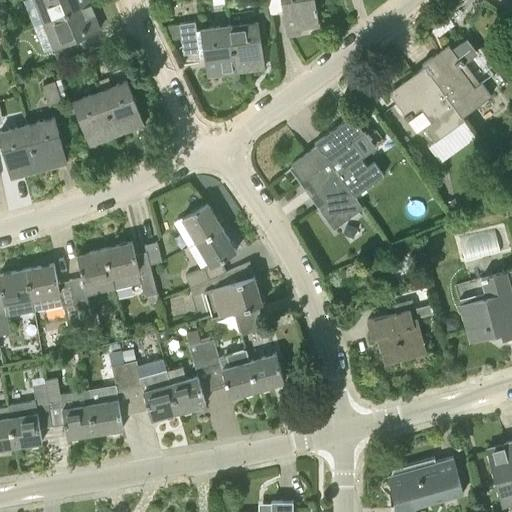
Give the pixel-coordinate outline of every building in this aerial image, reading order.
[(35,0),(44,21),(88,3),(87,0),(35,0)] [(300,29),(318,26),(314,0),(281,0),(288,36),(301,34),(300,29)] [(75,39),(99,29),(88,3),(44,21),(55,46),(61,61),(81,54),(75,39)] [(256,9),(258,20),(258,22),(270,20),(270,14),(268,7),(256,9)] [(258,20),(229,24),(236,72),(265,68),(258,20)] [(179,24),(184,54),(200,52),(195,21),(179,24)] [(229,24),(201,29),(208,76),(236,72),(229,24)] [(443,55),(439,50),(422,63),(424,66),(425,65),(463,116),(477,105),(490,97),(481,83),(474,88),(459,67),(464,63),(453,48),(443,55)] [(463,116),(425,65),(424,66),(401,83),(402,85),(390,94),(405,115),(404,115),(408,120),(414,115),(413,114),(421,107),(432,122),(425,127),(435,141),(465,119),(463,116)] [(42,84),(48,104),(61,99),(55,80),(42,84)] [(100,90),(117,135),(144,125),(127,80),(100,90)] [(74,100),(90,145),(117,135),(100,90),(74,100)] [(314,142),(317,145),(318,144),(355,195),(383,175),(373,161),(366,166),(348,142),(368,127),(356,111),(314,142)] [(55,117),(27,125),(39,170),(67,163),(55,117)] [(0,131),(0,135),(11,178),(39,170),(27,125),(0,131)] [(358,199),(355,195),(318,144),(317,145),(291,164),(303,180),(307,177),(325,201),(318,206),(328,220),(358,199)] [(454,198),(446,203),(452,216),(461,212),(454,198)] [(196,241),(221,226),(207,202),(182,217),(196,241)] [(210,265),(236,250),(221,226),(196,241),(210,265)] [(104,247),(111,276),(115,289),(142,283),(145,295),(157,292),(150,263),(149,263),(146,251),(145,251),(145,252),(136,254),(136,253),(135,254),(132,241),(104,247)] [(144,244),(146,251),(149,263),(150,263),(161,260),(156,241),(144,244)] [(87,295),(115,289),(111,276),(104,247),(77,254),(82,277),(70,280),(81,324),(80,324),(81,326),(93,324),(87,295)] [(231,282),(228,272),(250,262),(210,278),(191,286),(193,293),(226,283),(234,311),(235,310),(236,311),(255,306),(262,303),(254,276),(231,282)] [(54,263),(27,268),(32,296),(61,291),(68,327),(80,324),(81,324),(70,280),(58,283),(54,263)] [(186,274),(190,286),(191,286),(210,278),(203,267),(186,274)] [(32,296),(27,268),(0,273),(0,280),(4,302),(32,296)] [(459,298),(471,341),(491,336),(490,332),(500,329),(503,339),(511,336),(511,293),(506,271),(480,278),(484,291),(459,298)] [(239,323),(258,318),(255,306),(236,311),(239,323)] [(385,364),(426,352),(417,317),(412,319),(409,308),(367,320),(372,337),(377,336),(385,364)] [(0,313),(0,333),(10,332),(7,313),(0,313)] [(458,329),(457,322),(450,317),(443,319),(446,332),(458,329)] [(169,339),(166,330),(156,332),(159,341),(169,339)] [(208,366),(220,362),(213,338),(201,341),(208,366)] [(208,366),(201,341),(190,344),(196,369),(208,366)] [(230,365),(222,368),(230,396),(257,389),(249,360),(246,348),(227,354),(230,365)] [(121,351),(123,362),(135,360),(133,349),(121,351)] [(284,381),(276,353),(249,360),(257,389),(284,381)] [(167,369),(140,376),(137,360),(135,360),(123,362),(129,387),(142,384),(151,419),(178,411),(167,370),(167,369)] [(115,383),(88,388),(95,432),(123,428),(117,390),(129,387),(123,362),(112,364),(115,383)] [(182,366),(167,370),(178,411),(206,403),(197,374),(186,378),(182,366)] [(60,393),(57,376),(45,379),(45,382),(52,426),(65,424),(67,437),(95,432),(88,388),(60,393)] [(40,428),(52,426),(45,382),(33,384),(36,401),(20,404),(8,405),(14,445),(42,441),(40,428)] [(0,447),(14,445),(8,405),(0,406),(0,447)] [(511,503),(511,441),(486,448),(501,506),(511,503)] [(393,497),(393,511),(415,511),(416,505),(463,492),(453,456),(435,461),(434,457),(392,468),(393,472),(387,474),(393,497)] [(292,511),(293,500),(271,501),(271,511),(292,511)]
